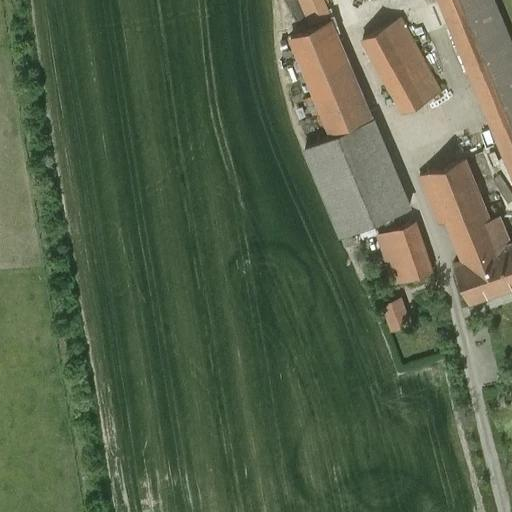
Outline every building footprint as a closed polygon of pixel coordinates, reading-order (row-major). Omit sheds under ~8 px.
[(331,15),(323,0),(300,0),(311,22),(331,15)] [(511,43),(494,0),(439,0),(511,174),(511,43)] [(441,91),(400,18),(363,38),(404,110),(441,91)] [(332,134),(372,119),(331,20),(291,37),(316,93),(308,96),(315,112),(322,110),(332,134)] [(372,119),(332,134),(306,145),(344,235),(409,206),(372,119)] [(448,219),(463,259),(511,243),(500,214),(490,218),(464,158),(420,175),(439,223),(448,219)] [(434,271),(416,221),(378,234),(395,284),(434,271)] [(511,242),(511,243),(463,259),(456,261),(470,301),(511,286),(511,242)] [(392,330),(416,322),(408,294),(383,301),(392,330)]
